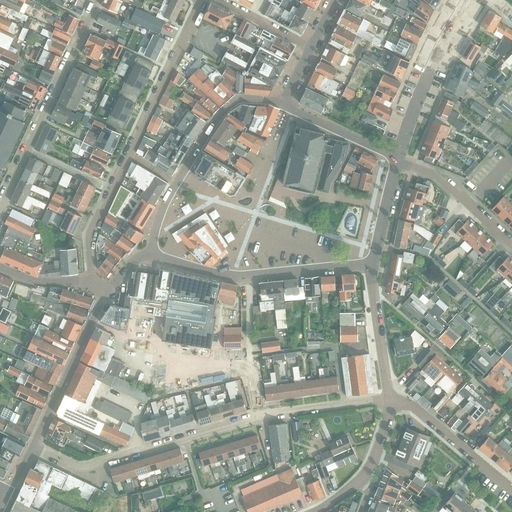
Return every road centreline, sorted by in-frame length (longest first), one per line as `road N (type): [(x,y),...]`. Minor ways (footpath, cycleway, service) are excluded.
road 1 (residential): [(31,447),(83,468),(258,414),(388,401)]
road 2 (residential): [(201,0),(90,232),(93,283)]
road 3 (residential): [(150,254),(163,205),(222,111),(242,98),(283,105)]
road 4 (residential): [(150,254),(233,276),(371,264)]
road 5 (residential): [(0,201),(95,0)]
road 6 (tertiary): [(397,160),(438,50),(468,0)]
road 7 (residential): [(31,447),(105,291)]
road 8 (residential): [(511,489),(413,406),(388,401)]
road 9 (residential): [(511,242),(443,181),(397,160)]
road 10 (tertiary): [(388,401),(371,264)]
road 11 (residential): [(283,105),(397,160)]
